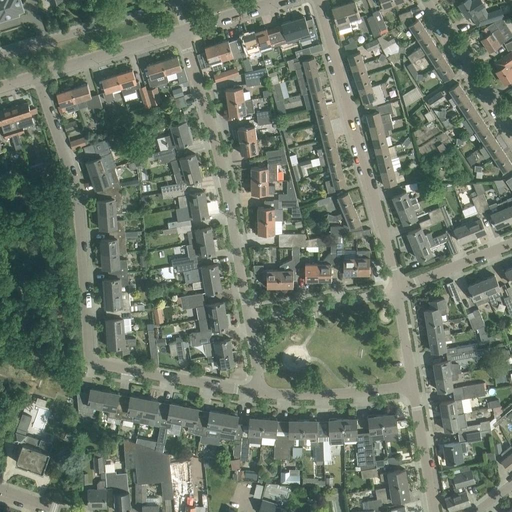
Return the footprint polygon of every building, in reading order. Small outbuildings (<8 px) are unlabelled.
[(0,0),(0,19),(17,14),(17,12),(23,10),(19,0),(0,0)] [(360,17),(355,0),(343,4),(344,8),(350,26),(351,28),(357,26),(355,18),(360,17)] [(464,0),(458,4),(467,17),(470,14),(478,25),(504,17),(501,9),(486,14),(481,7),(485,5),(481,0),(472,0),(471,1),(470,0),(464,0)] [(343,4),(332,8),(337,24),(338,24),(339,29),(350,26),(344,8),(343,4)] [(380,31),(386,28),(378,10),(372,13),(380,31)] [(401,24),(412,17),(410,10),(398,15),(401,24)] [(298,18),(293,19),(295,24),(298,36),(300,41),(318,36),(312,18),(306,20),(305,16),(304,16),(304,15),(298,17),(298,18)] [(380,34),(372,16),(367,18),(375,37),(380,34)] [(418,38),(427,32),(418,18),(409,25),(418,38)] [(293,19),(281,23),(282,25),(275,27),(280,44),(287,42),(286,40),(298,36),(295,24),(293,19)] [(487,26),(481,30),(485,36),(481,39),(489,51),(492,49),(498,46),(507,40),(500,29),(506,25),(503,19),(494,21),(487,26)] [(259,28),(259,30),(255,31),(262,53),(273,50),(272,47),(280,44),(275,27),(267,30),(266,28),(265,28),(265,26),(259,28)] [(249,57),(262,53),(255,31),(243,35),(243,37),(236,39),(241,56),(248,54),(249,57)] [(418,38),(423,46),(407,56),(411,62),(427,52),(436,46),(427,32),(418,38)] [(348,38),(350,43),(344,45),(346,51),(358,46),(354,36),(348,38)] [(229,42),(228,40),(216,43),(221,60),(232,57),(233,59),(241,56),(236,39),(229,42)] [(368,52),(379,46),(376,39),(364,44),(368,52)] [(205,47),(206,52),(201,53),(206,68),(211,66),(210,63),(221,60),(216,43),(205,47)] [(446,60),(436,46),(427,52),(436,66),(444,61),(446,60)] [(311,53),(309,47),(302,49),(304,55),(311,53)] [(364,63),(360,51),(348,55),(352,67),(364,63)] [(496,62),(495,63),(499,69),(496,71),(505,83),(507,81),(511,78),(511,51),(510,53),(502,58),(496,62)] [(181,68),(178,55),(162,60),(166,73),(176,69),(180,83),(188,81),(184,67),(181,68)] [(305,59),(304,55),(292,58),(297,78),(315,74),(318,73),(314,56),(305,59)] [(166,73),(162,60),(147,65),(151,77),(149,78),(151,86),(169,80),(166,73)] [(446,60),(444,61),(436,66),(445,80),(455,74),(446,60)] [(368,75),(364,63),(352,67),(356,79),(368,75)] [(252,65),(244,67),(246,73),(253,71),(252,65)] [(253,71),(246,73),(245,73),(246,86),(260,84),(259,77),(268,75),(269,75),(267,67),(253,71)] [(138,87),(140,86),(139,81),(136,82),(132,69),(117,74),(118,77),(121,87),(123,95),(136,91),(135,89),(138,88),(138,87)] [(224,73),(224,71),(214,74),(216,81),(227,78),(225,73),(224,73)] [(318,73),(315,74),(297,78),(301,94),(310,92),(322,89),(318,73)] [(102,79),(103,82),(106,91),(103,92),(105,98),(106,99),(108,101),(112,100),(114,97),(112,89),(121,87),(118,77),(117,74),(102,79)] [(372,87),(368,75),(356,79),(360,91),(372,87)] [(272,90),(280,88),(276,76),(268,78),(272,90)] [(87,83),(72,88),(76,101),(85,98),(87,105),(88,109),(92,107),(94,111),(103,109),(98,94),(91,96),(87,83)] [(458,83),(456,84),(449,89),(458,103),(467,97),(458,83)] [(243,92),(243,91),(243,86),(242,87),(241,84),(234,86),(233,87),(233,88),(226,89),(226,90),(224,90),(225,97),(227,96),(228,102),(250,99),(249,92),(248,92),(243,92)] [(363,102),(367,101),(371,100),(373,104),(385,100),(380,84),(372,87),(360,91),(363,102)] [(145,85),(140,86),(138,87),(138,88),(145,109),(152,107),(151,105),(146,90),(145,85)] [(65,90),(57,93),(58,96),(60,105),(57,106),(58,107),(58,106),(60,111),(66,110),(67,109),(68,112),(78,109),(76,101),(72,88),(70,89),(70,87),(65,89),(65,90)] [(172,90),(174,97),(184,94),(181,87),(172,90)] [(405,106),(421,97),(415,87),(402,95),(405,106)] [(153,88),(146,90),(151,105),(160,102),(157,93),(155,94),(153,88)] [(280,88),(272,90),(275,101),(283,99),(280,88)] [(326,104),(322,89),(310,92),(314,107),(326,104)] [(441,91),(438,93),(429,100),(433,106),(445,98),(441,91)] [(184,96),(174,99),(177,109),(187,106),(184,96)] [(477,110),(467,97),(458,103),(467,116),(477,110)] [(250,99),(228,102),(230,115),(233,114),(240,114),(254,111),(252,98),(250,99)] [(14,120),(19,134),(24,132),(23,127),(34,124),(31,114),(28,102),(10,107),(11,111),(14,120)] [(390,103),(377,106),(378,111),(367,114),(370,126),(392,121),(390,113),(392,112),(390,103)] [(330,120),(326,104),(314,107),(318,123),(330,120)] [(19,134),(14,120),(11,111),(10,107),(0,110),(0,124),(1,124),(4,131),(6,138),(12,136),(16,149),(23,147),(19,134)] [(106,119),(112,117),(110,109),(103,111),(106,119)] [(256,112),(257,118),(271,116),(270,110),(256,112)] [(486,124),(477,110),(467,116),(476,130),(486,124)] [(428,122),(434,119),(429,111),(424,114),(428,122)] [(453,125),(449,117),(446,119),(445,117),(445,111),(438,116),(438,117),(441,121),(446,130),(453,125)] [(271,116),(257,118),(258,125),(272,123),(271,116)] [(75,120),(74,121),(64,124),(66,131),(76,128),(82,125),(80,119),(76,121),(75,120)] [(334,136),(330,120),(318,123),(322,139),(334,136)] [(168,148),(145,155),(147,161),(161,157),(161,158),(175,153),(174,147),(192,142),(186,121),(176,123),(170,125),(171,131),(169,132),(169,135),(164,136),(168,148)] [(394,128),(392,121),(370,126),(373,138),(385,135),(390,134),(388,129),(394,128)] [(495,138),(486,124),(476,130),(485,144),(495,138)] [(257,138),(255,125),(238,128),(240,141),(257,138)] [(388,147),(385,135),(373,138),(376,150),(388,147)] [(334,136),(322,139),(324,147),(317,149),(319,157),(338,152),(334,136)] [(84,137),(80,138),(70,141),(73,149),(82,146),(87,144),(84,137)] [(257,138),(240,141),(242,154),(258,151),(257,138)] [(486,144),(480,148),(486,157),(492,153),(494,158),(502,153),(504,151),(495,138),(485,144),(486,144)] [(87,162),(85,162),(88,169),(89,169),(91,175),(114,167),(112,160),(105,139),(93,143),(96,152),(89,154),(91,160),(87,161),(87,162)] [(279,147),(279,149),(266,151),(267,157),(285,155),(283,146),(279,147)] [(391,159),(388,147),(376,150),(378,162),(391,159)] [(511,163),(504,151),(502,153),(494,158),(503,171),(511,165),(511,163)] [(319,157),(320,161),(321,165),(328,163),(330,171),(342,168),(338,152),(319,157)] [(175,153),(161,158),(162,163),(170,161),(173,173),(199,166),(195,153),(177,159),(175,153)] [(477,161),(472,154),(466,157),(471,165),(477,161)] [(267,157),(268,163),(267,166),(251,167),(251,180),(268,180),(277,180),(277,164),(287,164),(285,155),(267,157)] [(311,163),(310,159),(298,162),(301,175),(304,174),(302,165),(311,163)] [(394,171),(391,159),(378,162),(381,174),(394,171)] [(173,173),(176,183),(161,186),(162,193),(187,188),(187,183),(202,178),(199,166),(173,173)] [(36,167),(30,169),(33,179),(39,177),(36,167)] [(96,188),(100,187),(104,185),(107,191),(107,192),(122,189),(122,188),(120,183),(117,174),(114,167),(91,175),(93,180),(92,181),(94,188),(95,187),(96,188)] [(139,168),(140,180),(148,179),(147,167),(139,168)] [(342,168),(330,171),(332,179),(325,181),(328,192),(335,190),(334,187),(346,184),(342,168)] [(394,171),(381,174),(384,185),(397,182),(394,171)] [(268,180),(251,180),(251,193),(274,193),(274,186),(268,186),(268,180)] [(291,180),(287,180),(287,193),(278,194),(278,200),(297,200),(291,180)] [(417,189),(429,187),(428,181),(416,183),(417,189)] [(162,193),(162,198),(178,196),(180,208),(207,203),(205,190),(195,191),(188,193),(187,188),(162,193)] [(98,200),(96,200),(97,208),(99,207),(99,213),(116,212),(122,212),(121,204),(123,204),(122,189),(107,192),(107,199),(98,199),(98,200)] [(409,199),(406,191),(393,197),(398,210),(418,202),(415,196),(409,199)] [(348,192),(346,193),(337,196),(344,212),(354,207),(348,192)] [(491,213),(488,205),(489,205),(488,204),(484,192),(478,195),(482,206),(486,215),(491,213)] [(486,215),(482,206),(478,195),(477,195),(472,197),(475,205),(476,205),(478,211),(481,217),(486,215)] [(511,204),(510,205),(507,199),(501,202),(508,217),(509,221),(511,220),(511,204)] [(278,207),(285,207),(285,210),(300,210),(297,200),(278,200),(278,207)] [(418,202),(398,210),(403,223),(417,217),(413,210),(420,207),(418,202)] [(497,226),(509,221),(508,217),(501,202),(497,204),(496,202),(489,205),(488,205),(491,213),(493,217),(497,226)] [(207,203),(180,208),(182,214),(191,212),(192,218),(209,215),(207,203)] [(448,231),(454,228),(445,205),(438,207),(440,213),(443,219),(448,231)] [(275,208),(275,207),(258,207),(258,220),(281,220),(283,220),(282,208),(275,208)] [(332,221),(346,216),(350,226),(330,226),(330,235),(337,235),(343,235),(348,233),(352,231),(356,230),(363,229),(361,223),(354,207),(344,212),(334,216),(332,221)] [(430,218),(440,213),(438,207),(428,212),(430,218)] [(478,211),(470,215),(464,217),(471,233),(473,236),(486,231),(484,227),(482,222),(480,218),(481,217),(478,211)] [(99,213),(100,227),(109,227),(110,233),(125,232),(124,219),(116,220),(116,212),(99,213)] [(443,219),(440,213),(430,218),(419,222),(421,227),(443,219)] [(464,217),(459,219),(461,225),(454,228),(456,233),(460,242),(473,236),(471,233),(464,217)] [(165,223),(165,224),(162,225),(162,229),(163,229),(191,225),(190,218),(165,223)] [(281,220),(258,220),(258,233),(275,233),(278,233),(278,240),(293,240),(293,233),(281,233),(281,220)] [(164,234),(177,232),(177,233),(187,232),(189,244),(213,240),(211,227),(192,230),(191,225),(163,229),(164,234)] [(424,235),(421,227),(417,229),(408,233),(413,246),(417,244),(433,238),(431,234),(431,232),(424,235)] [(357,237),(364,236),(363,229),(356,230),(357,237)] [(125,232),(110,233),(110,238),(101,239),(102,253),(106,253),(118,252),(118,244),(126,244),(126,239),(138,238),(138,231),(125,232)] [(443,233),(444,237),(447,244),(453,242),(449,231),(443,233)] [(292,246),(292,253),(292,259),(280,265),(280,270),(280,286),(293,286),(293,267),(299,267),(299,254),(299,246),(299,233),(293,233),(293,240),(293,246),(292,246)] [(317,237),(305,239),(305,233),(299,233),(299,246),(318,246),(317,237)] [(330,235),(330,254),(329,254),(319,263),(318,263),(318,271),(318,280),(331,280),(331,264),(339,264),(339,259),(337,259),(337,249),(337,235),(330,235)] [(413,246),(418,259),(422,257),(432,253),(429,247),(440,243),(437,236),(433,238),(417,244),(413,246)] [(186,244),(186,245),(189,257),(176,259),(177,265),(197,262),(197,256),(215,252),(213,240),(189,244),(186,244)] [(359,250),(359,256),(356,256),(357,274),(370,274),(369,250),(359,250)] [(343,257),(343,251),(339,251),(339,259),(339,264),(339,267),(343,267),(343,274),(357,274),(356,256),(343,257)] [(102,253),(103,267),(108,267),(108,272),(128,271),(127,259),(119,259),(118,252),(106,253),(102,253)] [(177,265),(178,271),(189,269),(192,282),(220,277),(217,264),(208,266),(198,267),(197,262),(177,265)] [(318,263),(305,264),(305,280),(318,280),(318,271),(318,263)] [(263,279),(267,279),(267,287),(280,286),(280,270),(263,270),(263,279)] [(128,271),(108,272),(109,278),(104,279),(104,293),(129,291),(128,271)] [(503,294),(494,275),(481,280),(490,300),(492,305),(497,303),(495,298),(503,294)] [(220,277),(192,282),(193,288),(205,286),(206,292),(222,290),(220,277)] [(490,300),(481,280),(469,285),(477,305),(490,300)] [(457,290),(451,292),(455,302),(456,304),(462,301),(461,299),(457,290)] [(104,299),(104,306),(105,306),(105,307),(115,306),(115,312),(130,311),(129,291),(104,293),(105,299),(104,299)] [(181,302),(181,303),(204,299),(203,293),(193,294),(180,296),(181,302)] [(204,299),(181,303),(182,309),(195,307),(198,319),(221,315),(226,314),(224,301),(219,302),(205,305),(204,299)] [(444,299),(429,301),(431,309),(425,310),(427,323),(441,321),(440,313),(447,312),(444,299)] [(479,327),(485,326),(479,309),(473,311),(479,327)] [(130,311),(115,312),(116,318),(106,318),(107,333),(124,331),(134,330),(133,317),(131,317),(130,311)] [(479,327),(473,311),(466,314),(472,330),(479,327)] [(200,332),(209,330),(222,328),(228,327),(226,314),(221,315),(198,319),(199,326),(200,332)] [(442,329),(441,321),(427,323),(429,337),(441,335),(450,334),(449,328),(442,329)] [(157,345),(156,338),(155,330),(149,330),(150,347),(151,357),(158,356),(157,346),(157,345)] [(197,338),(210,336),(209,330),(200,332),(189,333),(190,340),(197,338)] [(117,352),(129,352),(128,345),(136,344),(136,338),(124,339),(124,331),(107,333),(108,347),(116,346),(117,352)] [(441,335),(429,337),(432,351),(446,348),(445,340),(451,339),(450,334),(441,335)] [(166,344),(165,336),(156,338),(157,345),(166,344)] [(207,356),(208,356),(228,353),(232,352),(230,338),(225,339),(224,339),(211,342),(210,336),(197,338),(197,345),(204,344),(206,356),(207,356)] [(176,342),(172,343),(173,351),(177,350),(178,352),(179,362),(186,360),(185,351),(183,341),(176,342)] [(468,350),(477,349),(476,343),(455,347),(456,352),(468,350)] [(456,353),(449,354),(450,360),(470,357),(468,350),(456,352),(456,353)] [(228,353),(208,356),(208,362),(211,361),(217,360),(219,367),(234,364),(232,352),(228,353)] [(443,361),(434,363),(436,376),(439,376),(450,374),(457,372),(457,373),(460,373),(458,364),(449,364),(448,361),(448,360),(447,360),(443,361)] [(439,376),(436,376),(438,390),(442,389),(448,388),(453,388),(451,380),(458,379),(457,373),(457,372),(450,374),(439,376)] [(483,382),(462,386),(463,392),(484,388),(483,382)] [(104,394),(105,391),(91,388),(90,391),(90,393),(77,390),(78,411),(80,411),(93,414),(95,406),(102,407),(104,394)] [(484,388),(463,392),(464,399),(470,398),(485,395),(484,389),(484,388)] [(117,402),(119,393),(105,391),(104,394),(102,407),(109,409),(108,416),(120,419),(123,403),(117,402)] [(131,395),(130,399),(129,404),(123,403),(120,419),(140,422),(141,415),(142,415),(144,401),(145,398),(131,395)] [(37,396),(35,403),(45,406),(47,399),(37,396)] [(148,424),(160,426),(163,411),(157,410),(158,401),(145,398),(144,401),(142,415),(141,415),(140,422),(148,424)] [(450,400),(440,402),(443,416),(446,415),(464,412),(461,399),(455,400),(450,400)] [(163,411),(160,426),(157,441),(157,443),(164,444),(167,428),(173,429),(174,421),(181,422),(184,409),(184,405),(170,403),(170,406),(169,412),(163,411)] [(197,417),(198,408),(184,405),(184,409),(181,422),(189,424),(188,431),(193,432),(193,433),(200,434),(203,418),(197,417)] [(220,437),(224,413),(210,410),(210,413),(209,419),(203,418),(200,434),(220,437)] [(224,413),(220,437),(234,440),(233,450),(233,455),(234,455),(234,458),(230,459),(231,469),(235,469),(240,469),(240,459),(243,425),(236,424),(238,415),(237,415),(237,413),(231,412),(230,414),(224,413)] [(446,415),(443,416),(445,430),(448,429),(455,428),(461,427),(466,426),(464,412),(446,415)] [(32,416),(23,413),(16,431),(13,439),(23,443),(16,461),(43,471),(50,451),(49,451),(52,443),(25,434),(32,416)] [(391,439),(390,436),(398,435),(397,429),(398,429),(395,413),(392,413),(382,414),(384,437),(385,437),(385,438),(385,440),(391,439)] [(370,437),(364,437),(365,452),(367,469),(374,467),(374,464),(376,464),(374,449),(372,450),(371,440),(385,438),(385,437),(384,437),(382,414),(368,416),(369,420),(370,432),(369,432),(370,437)] [(250,416),(249,420),(249,425),(243,425),(240,459),(248,460),(249,442),(261,443),(262,435),(263,421),(263,417),(250,416)] [(263,421),(262,435),(276,436),(274,458),(281,458),(282,435),(276,434),(276,429),(277,419),(263,417),(263,421)] [(343,435),(344,443),(357,443),(358,448),(358,452),(356,452),(357,464),(359,464),(359,466),(360,470),(367,469),(365,452),(364,437),(357,438),(357,434),(357,433),(356,417),(342,418),(342,421),(343,435)] [(330,440),(323,440),(324,460),(331,459),(331,450),(331,447),(331,444),(344,443),(343,435),(342,421),(342,418),(329,419),(329,422),(330,436),(330,440)] [(289,423),(289,429),(289,435),(282,435),(281,458),(290,459),(290,447),(293,445),(303,445),(303,437),(302,419),(289,419),(289,423)] [(317,419),(302,419),(303,437),(303,445),(315,445),(316,460),(317,464),(324,464),(324,460),(323,440),(317,440),(317,419)] [(93,421),(92,424),(84,422),(83,426),(97,430),(99,422),(93,421)] [(480,431),(489,429),(488,423),(466,426),(461,427),(462,433),(467,432),(475,431),(480,430),(480,431)] [(467,432),(468,441),(481,439),(480,431),(480,430),(475,431),(467,432)] [(136,482),(172,481),(169,462),(169,455),(163,453),(155,450),(150,448),(123,439),(126,467),(135,467),(136,482)] [(455,442),(444,444),(444,445),(445,445),(446,450),(445,450),(447,462),(451,461),(457,460),(463,459),(461,452),(467,451),(465,442),(465,441),(459,442),(455,442)] [(495,453),(502,452),(500,442),(493,444),(495,453)] [(157,443),(155,450),(163,453),(164,444),(157,443)] [(303,457),(303,446),(294,445),(293,457),(303,457)] [(511,466),(511,451),(501,460),(508,469),(511,466)] [(216,457),(203,455),(204,465),(214,469),(216,457)] [(95,471),(105,470),(105,464),(104,456),(94,457),(95,471)] [(401,456),(387,458),(388,466),(403,464),(401,456)] [(172,482),(186,481),(184,461),(169,462),(172,481),(172,482)] [(460,473),(452,475),(455,487),(455,488),(464,486),(476,483),(472,470),(469,471),(468,466),(459,468),(460,473)] [(367,469),(360,470),(362,478),(377,475),(376,467),(374,467),(367,469)] [(301,482),(301,469),(282,469),(282,483),(301,482)] [(405,469),(380,473),(382,481),(390,479),(391,486),(407,483),(405,469)] [(114,499),(115,510),(130,509),(127,473),(116,474),(116,471),(105,472),(106,479),(107,487),(112,487),(113,499),(114,499)] [(107,487),(106,479),(102,479),(100,479),(97,484),(97,490),(89,489),(89,496),(89,506),(106,507),(106,497),(106,490),(107,487)] [(379,495),(379,498),(381,498),(381,502),(385,501),(393,500),(400,499),(410,497),(407,483),(391,486),(383,487),(384,495),(379,495)] [(456,494),(446,498),(450,510),(470,503),(465,491),(464,486),(455,488),(455,487),(453,488),(456,494)] [(135,490),(136,497),(136,501),(136,511),(142,510),(142,511),(159,511),(159,500),(159,497),(147,497),(147,490),(135,490)] [(381,498),(379,498),(366,500),(368,510),(374,509),(376,509),(382,508),(381,502),(381,498)] [(273,511),(276,505),(277,503),(262,499),(258,511),(273,511)]
